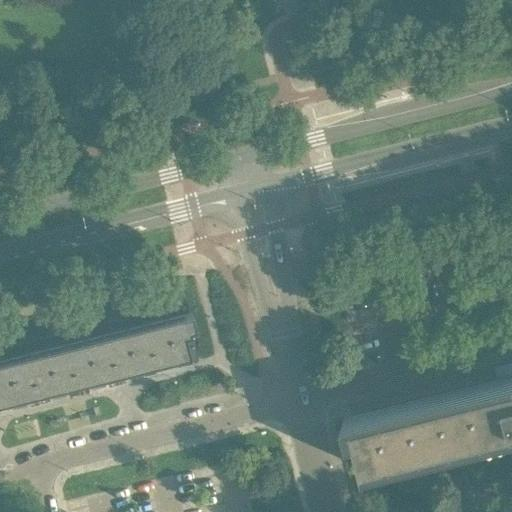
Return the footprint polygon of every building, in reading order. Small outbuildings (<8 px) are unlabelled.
[(191,311),(165,318),(177,367),(184,365),(182,356),(190,354),(191,359),(196,358),(195,353),(196,352),(192,338),(193,337),(191,329),(195,328),(191,311)] [(165,318),(145,323),(156,368),(161,367),(160,361),(168,359),(170,369),(177,367),(165,318)] [(145,323),(125,328),(138,377),(145,375),(142,366),(150,364),(151,369),(156,368),(145,323)] [(125,328),(105,332),(117,378),(122,377),(120,371),(128,369),(131,379),(138,377),(125,328)] [(105,332),(86,337),(98,387),(105,385),(103,376),(110,374),(112,379),(117,378),(105,332)] [(86,337),(66,342),(77,388),(82,387),(81,381),(89,379),(91,389),(98,387),(86,337)] [(66,342),(46,347),(59,397),(66,395),(63,385),(71,384),(72,389),(77,388),(66,342)] [(46,347),(26,352),(38,398),(43,397),(41,391),(49,389),(52,399),(59,397),(46,347)] [(26,352),(6,357),(19,407),(26,405),(23,395),(31,394),(33,399),(38,398),(26,352)] [(6,357),(0,358),(0,407),(3,407),(1,401),(9,399),(11,409),(19,407),(6,357)] [(511,366),(502,369),(503,376),(491,379),(360,412),(351,415),(364,469),(511,432),(511,366)]
